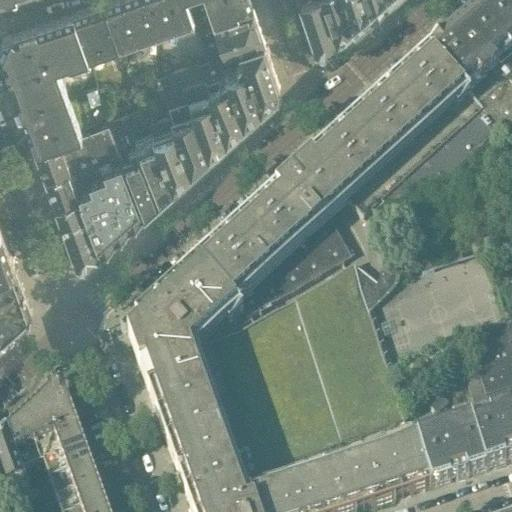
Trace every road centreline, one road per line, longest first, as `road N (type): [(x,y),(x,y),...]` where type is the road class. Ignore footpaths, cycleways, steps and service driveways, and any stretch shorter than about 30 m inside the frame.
road 1 (residential): [(76,324),(316,107)]
road 2 (residential): [(76,324),(147,511)]
road 3 (residential): [(0,151),(50,294),(76,324)]
road 4 (residential): [(316,107),(437,0)]
